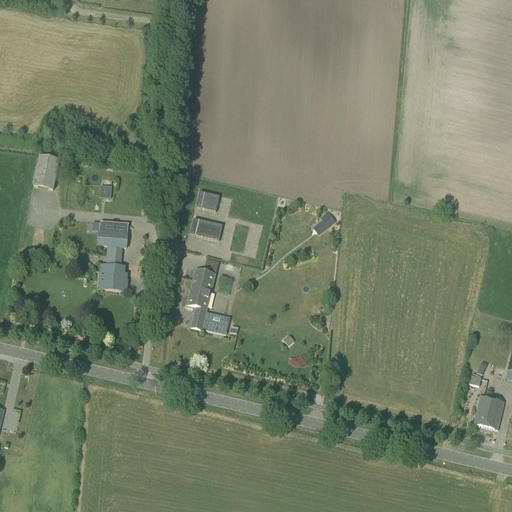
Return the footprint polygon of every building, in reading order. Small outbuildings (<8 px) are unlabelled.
[(53,193),(59,162),(39,158),(33,189),(53,193)] [(99,200),(110,201),(111,189),(100,187),(99,200)] [(216,214),(219,200),(199,196),(196,210),(216,214)] [(215,215),(197,211),(195,220),(213,225),(215,215)] [(311,228),(318,237),(335,224),(328,215),(311,228)] [(218,244),(222,228),(193,222),(190,237),(218,244)] [(106,258),(121,260),(122,250),(126,250),(128,227),(102,224),(101,234),(99,234),(97,247),(107,248),(106,258)] [(120,270),(121,260),(106,258),(105,268),(101,268),(99,292),(125,294),(127,277),(124,276),(124,270),(120,270)] [(205,318),(215,277),(195,273),(188,302),(187,303),(186,308),(187,310),(192,311),(193,310),(195,310),(191,329),(225,337),(228,324),(205,318)] [(288,337),(283,343),(289,348),(294,342),(288,337)] [(482,377),(488,363),(481,361),(476,374),(482,377)] [(478,389),(480,380),(470,378),(468,386),(478,389)] [(497,433),(504,404),(480,399),(474,427),(497,433)]
